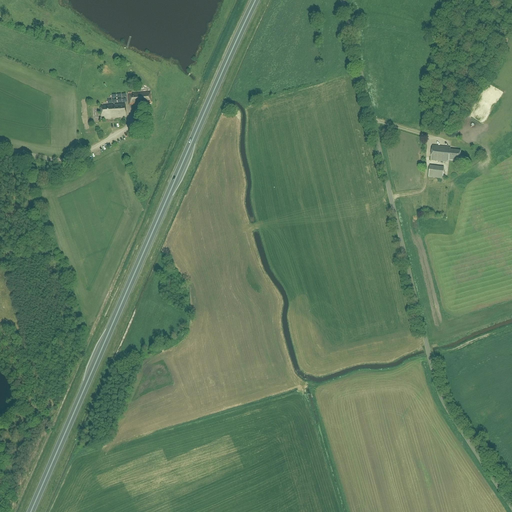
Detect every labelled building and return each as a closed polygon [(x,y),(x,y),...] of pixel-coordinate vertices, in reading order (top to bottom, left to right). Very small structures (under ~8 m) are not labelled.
[(129,106),(133,106),(139,105),(138,103),(142,103),(142,105),(151,104),(150,93),(132,94),(132,95),(128,95),(129,106)] [(109,118),(125,117),(124,105),(123,105),(100,106),(101,119),(109,119),(109,118)] [(460,162),(461,151),(451,150),(451,148),(433,146),(431,161),(449,163),(449,161),(460,162)] [(443,179),(444,168),(430,166),(429,178),(443,179)] [(453,198),(453,187),(418,185),(418,196),(427,197),(453,198)] [(452,199),(427,197),(427,208),(452,209),(452,199)]
